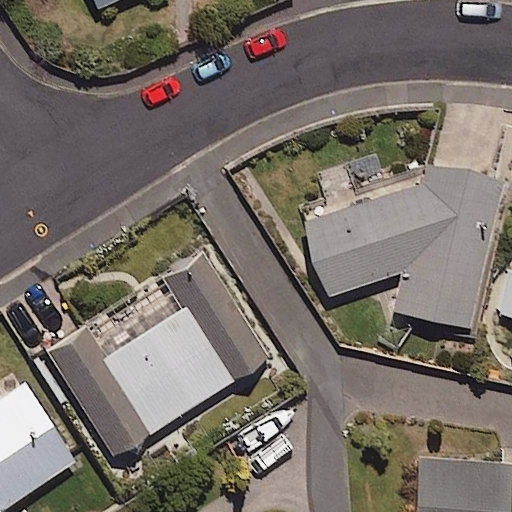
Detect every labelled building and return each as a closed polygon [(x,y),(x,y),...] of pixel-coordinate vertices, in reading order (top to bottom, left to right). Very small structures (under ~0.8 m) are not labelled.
[(499,170),(424,153),(415,173),(299,211),(324,287),(397,263),(392,303),(466,319),(499,170)] [(264,351),(201,251),(46,348),(109,448),(264,351)] [(511,263),(504,262),(496,305),(511,308),(511,263)] [(0,389),(0,504),(73,458),(21,377),(0,389)] [(511,511),(511,455),(415,450),(411,511),(511,511)]
